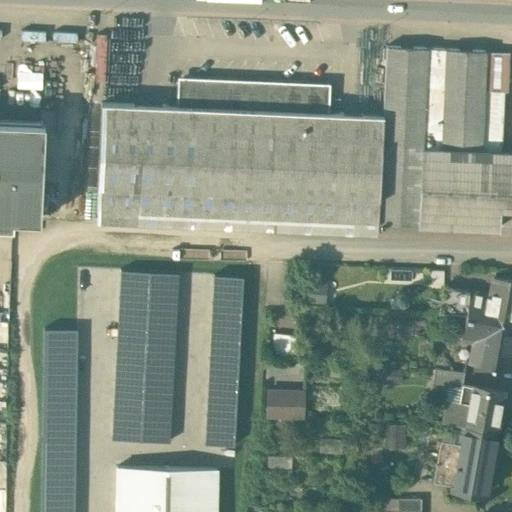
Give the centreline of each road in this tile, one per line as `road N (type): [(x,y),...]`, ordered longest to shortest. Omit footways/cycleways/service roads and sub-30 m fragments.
road 1 (track): [(18,511),(20,313),(39,253),(90,238),(248,243)]
road 2 (residential): [(511,14),(179,0)]
